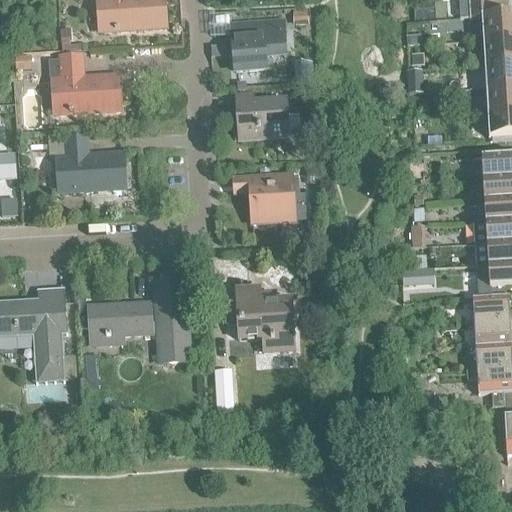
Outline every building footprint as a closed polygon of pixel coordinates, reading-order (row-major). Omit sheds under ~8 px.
[(101,34),(101,35),(101,34),(119,33),(119,34),(119,33),(129,32),(129,33),(129,32),(149,31),(149,32),(149,31),(163,30),(163,31),(163,30),(164,30),(164,29),(163,29),(162,10),(163,10),(163,9),(162,9),(161,0),(98,0),(99,13),(98,14),(99,14),(101,33),(100,33),(100,34),(101,34)] [(511,0),(467,0),(469,21),(481,20),(508,18),(508,17),(507,3),(511,3),(511,0)] [(306,17),(292,18),(293,27),(307,26),(306,17)] [(481,20),(482,44),(511,42),(511,17),(508,17),(508,18),(481,20)] [(283,52),(284,52),(283,51),(284,51),(283,51),(283,36),(282,25),(283,25),(283,24),(282,24),(281,24),(281,25),(261,26),(261,25),(260,25),(260,26),(251,27),(251,26),(250,26),(251,27),(250,27),(251,27),(251,39),(246,39),(246,38),(245,38),(245,39),(234,40),(233,39),(233,40),(232,40),(232,41),(233,41),(233,47),(233,48),(234,62),(235,73),(234,73),(234,74),(235,73),(235,74),(236,74),(236,73),(255,72),(255,73),(255,72),(263,71),(263,72),(264,72),(264,71),(265,71),(265,70),(264,71),(263,60),(264,59),(263,59),(263,53),(283,51),(283,52)] [(70,31),(59,32),(60,45),(70,44),(70,31)] [(420,38),(404,39),(405,50),(421,49),(420,38)] [(511,42),(482,44),(484,68),(511,66),(511,42)] [(29,57),(13,58),(14,72),(30,71),(29,57)] [(54,117),(55,117),(55,118),(56,118),(56,117),(73,115),(73,116),(74,116),(74,115),(83,115),(83,116),(84,116),(84,115),(103,113),(103,114),(104,114),(104,113),(117,112),(117,113),(118,113),(118,112),(119,112),(118,112),(116,92),(117,92),(116,92),(115,78),(116,78),(115,78),(115,77),(115,78),(96,79),(96,78),(96,79),(82,80),(80,61),(81,61),(81,60),(80,60),(80,59),(80,60),(60,62),(60,61),(60,62),(48,62),(49,82),(52,82),(52,83),(53,83),(54,96),(53,96),(53,97),(54,97),(55,116),(54,116),(54,117)] [(511,66),(484,68),(485,92),(511,90),(511,66)] [(511,90),(485,92),(487,116),(511,114),(511,90)] [(295,92),(296,105),(311,104),(310,91),(295,92)] [(283,131),(282,117),(281,103),(280,103),(280,104),(266,105),(266,104),(265,104),(265,105),(250,106),(250,99),(251,99),(251,98),(250,98),(250,97),(249,97),(249,98),(237,99),(237,98),(236,98),(237,99),(236,99),(236,100),(237,99),(237,107),(236,107),(237,107),(238,114),(237,114),(237,115),(238,115),(238,127),(238,128),(239,142),(239,143),(240,143),(240,142),(252,141),(252,142),(253,142),(253,141),(268,140),(268,141),(268,140),(283,139),(283,140),(283,139),(284,139),(284,138),(283,139),(283,131),(284,131),(283,131)] [(418,101),(417,101),(418,113),(419,113),(431,113),(431,100),(418,101)] [(511,114),(487,116),(488,140),(511,138),(511,114)] [(59,195),(60,195),(60,196),(60,195),(78,194),(78,195),(78,194),(88,193),(88,194),(88,193),(108,192),(108,193),(108,191),(122,191),(122,192),(122,191),(123,191),(123,190),(122,190),(121,171),(122,171),(122,170),(121,170),(120,157),(121,157),(121,156),(120,156),(120,155),(120,156),(101,157),(101,156),(101,157),(86,158),(85,141),(86,141),(85,141),(85,140),(85,141),(65,142),(65,141),(65,142),(64,142),(65,142),(66,160),(58,160),(58,159),(58,160),(57,160),(57,161),(58,161),(59,174),(58,174),(58,175),(59,175),(60,194),(59,194),(59,195)] [(481,160),(482,182),(511,180),(511,152),(507,152),(507,158),(481,160)] [(0,180),(11,180),(11,181),(12,181),(12,180),(13,180),(11,159),(10,159),(10,158),(10,159),(0,160),(0,180)] [(317,172),(305,172),(306,187),(318,187),(317,172)] [(250,180),(250,181),(249,182),(250,182),(250,195),(249,195),(250,195),(251,206),(250,206),(251,206),(252,226),(251,226),(252,226),(252,227),(252,226),(268,225),(268,226),(268,225),(276,225),(276,226),(276,225),(292,224),(292,225),(292,224),(293,224),(293,223),(292,223),(292,212),(293,212),(293,211),(292,211),(291,198),(292,198),(292,197),(291,197),(290,180),(291,180),(291,179),(290,179),(290,178),(290,179),(274,180),(274,179),(274,180),(266,181),(266,180),(266,181),(250,181),(250,180)] [(511,180),(482,182),(484,204),(511,202),(511,180)] [(422,197),(413,197),(413,207),(422,207),(422,197)] [(472,226),(485,225),(511,223),(511,202),(484,204),(470,205),(472,226)] [(423,211),(412,212),(413,224),(424,223),(423,211)] [(511,223),(485,225),(486,246),(511,244),(511,223)] [(474,268),(487,268),(511,266),(511,244),(486,246),(473,247),(474,268)] [(414,251),(404,251),(405,270),(414,270),(414,251)] [(490,291),(491,300),(506,299),(505,290),(511,290),(511,266),(487,268),(489,292),(490,291)] [(110,341),(110,339),(157,336),(159,365),(189,363),(184,285),(154,287),(155,306),(89,310),(91,340),(105,339),(105,341),(110,341)] [(272,344),(273,354),(295,353),(291,302),(270,303),(270,296),(269,296),(269,297),(260,297),(259,290),(234,292),(235,302),(225,302),(226,325),(236,324),(237,343),(270,341),(270,344),(272,344)] [(0,341),(32,339),(34,372),(63,371),(61,338),(66,337),(63,291),(36,292),(37,303),(0,305),(0,341)] [(472,301),(473,325),(511,322),(511,313),(508,314),(507,299),(506,299),(491,300),(472,301)] [(85,300),(78,300),(79,331),(86,331),(85,300)] [(511,322),(473,325),(475,349),(510,347),(509,332),(511,331),(511,322)] [(475,349),(476,373),(511,370),(511,361),(511,362),(510,347),(475,349)] [(491,397),(503,396),(503,395),(511,395),(511,370),(476,373),(478,397),(491,397)] [(231,373),(213,374),(216,420),(233,419),(231,373)] [(503,395),(503,396),(503,410),(504,412),(504,413),(504,419),(503,419),(504,429),(506,459),(511,458),(511,403),(511,395),(503,395)] [(503,396),(491,397),(492,411),(503,410),(503,396)] [(46,411),(35,427),(49,436),(60,420),(46,411)] [(504,413),(492,414),(493,429),(504,429),(503,419),(504,419),(504,413)]
